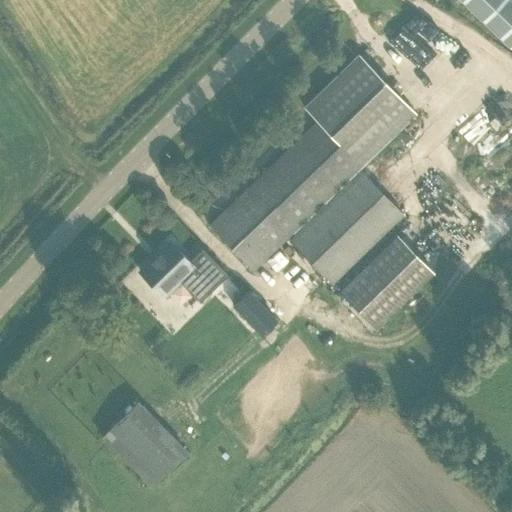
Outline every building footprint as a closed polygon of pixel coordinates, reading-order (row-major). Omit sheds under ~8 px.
[(511,44),(511,2),(509,0),(461,0),(510,47),(511,44)] [(253,270),(287,236),(291,232),(415,113),(359,55),(304,107),(317,120),(209,225),(253,270)] [(453,190),(502,125),(483,111),(434,175),(453,190)] [(294,235),(291,232),(287,236),(332,282),(402,214),(361,170),(294,235)] [(487,210),(477,220),(493,235),(503,224),(487,210)] [(356,274),(340,290),(340,291),(376,328),(435,271),(398,234),(356,274)] [(170,242),(140,272),(163,295),(179,279),(201,301),(228,274),(202,249),(189,261),(170,242)] [(245,286),(230,301),(261,333),(276,319),(245,286)] [(390,315),(400,326),(422,306),(412,295),(390,315)] [(187,451),(137,401),(102,436),(152,486),(187,451)] [(261,435),(251,441),(259,454),(269,448),(261,435)]
